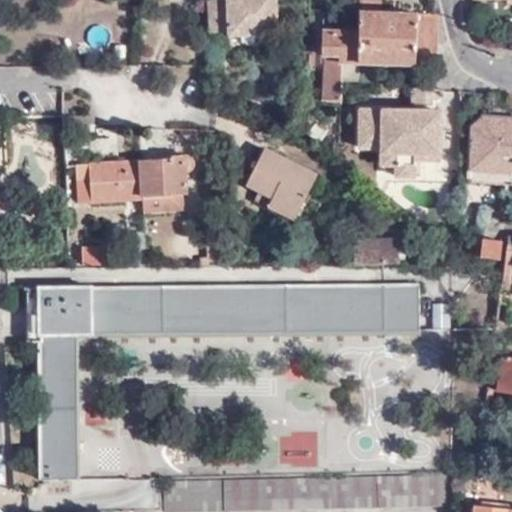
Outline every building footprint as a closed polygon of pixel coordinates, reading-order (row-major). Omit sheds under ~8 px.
[(206,1),(206,34),(226,35),(226,38),(238,37),(262,37),(273,37),(273,0),(225,0),(225,1),(206,1)] [(320,104),(339,105),(340,81),(342,81),(344,58),(435,64),(439,17),(432,17),(383,15),(383,2),(358,1),(356,33),(320,31),(319,60),(322,60),(320,104)] [(262,37),(238,37),(238,45),(262,45),(262,37)] [(360,148),(382,148),(382,153),(420,153),(419,160),(440,160),(440,111),(361,110),(360,148)] [(66,114),(67,129),(95,128),(94,113),(66,114)] [(466,178),(510,184),(511,166),(511,117),(478,114),(470,127),(466,178)] [(98,129),(97,149),(114,151),(116,131),(98,129)] [(271,198),(266,207),(292,220),(314,175),(262,151),(244,186),(257,191),(271,198)] [(397,176),(415,176),(415,159),(419,160),(420,153),(382,153),(382,165),(397,165),(397,176)] [(140,160),(144,213),(182,211),(182,196),(184,196),(184,176),(193,168),(191,162),(187,157),(140,160)] [(78,201),(140,199),(137,161),(76,164),(78,201)] [(252,200),(266,207),(271,198),(257,191),(252,200)] [(204,262),(218,261),(216,230),(202,231),(204,262)] [(216,230),(218,261),(228,261),(228,230),(216,230)] [(511,235),(505,235),(501,266),(499,277),(510,278),(511,265),(511,264),(511,235)] [(478,254),(498,256),(501,241),(480,238),(478,254)] [(350,240),(350,263),(395,263),(395,240),(350,240)] [(79,267),(103,267),(103,247),(79,247),(79,267)] [(510,278),(499,277),(498,286),(509,287),(510,278)] [(39,290),(39,343),(39,480),(76,480),(78,334),(417,333),(416,286),(39,290)] [(28,343),(39,343),(39,290),(27,289),(28,343)] [(511,357),(500,356),(495,393),(511,394),(511,357)] [(454,505),(454,477),(161,483),(161,511),(454,505)]
